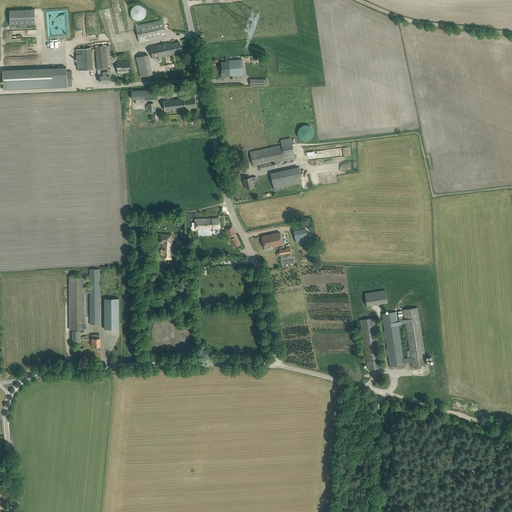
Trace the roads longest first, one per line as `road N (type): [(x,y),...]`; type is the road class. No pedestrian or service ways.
road 1 (unclassified): [(281,367),(202,79)]
road 2 (unclassified): [(22,379),(51,370),(281,367)]
road 3 (track): [(511,424),(379,391),(380,511)]
road 4 (track): [(357,0),(411,19),(511,33)]
